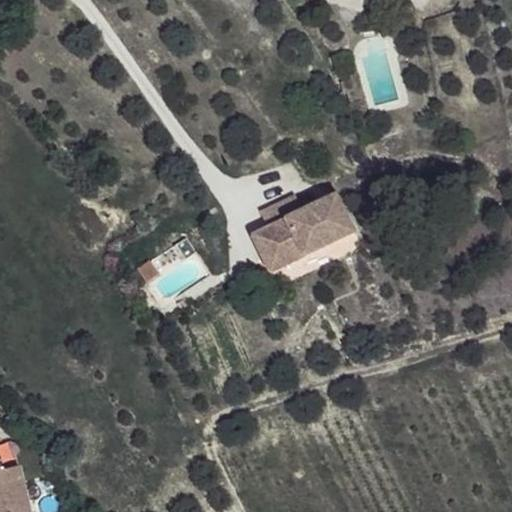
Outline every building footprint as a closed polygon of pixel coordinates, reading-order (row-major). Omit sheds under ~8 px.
[(305,194),(297,196),(301,213),(310,211),(305,194)] [(297,196),(264,204),(269,218),(278,242),(285,261),(351,242),(345,227),(328,234),(321,209),(310,211),(301,213),(297,196)] [(352,201),(321,209),(328,234),(345,227),(351,242),(363,239),(352,201)] [(269,218),(252,224),(262,250),(278,242),(269,218)] [(278,242),(262,250),(268,266),(285,261),(278,242)] [(0,511),(31,511),(18,465),(0,469),(0,511)]
